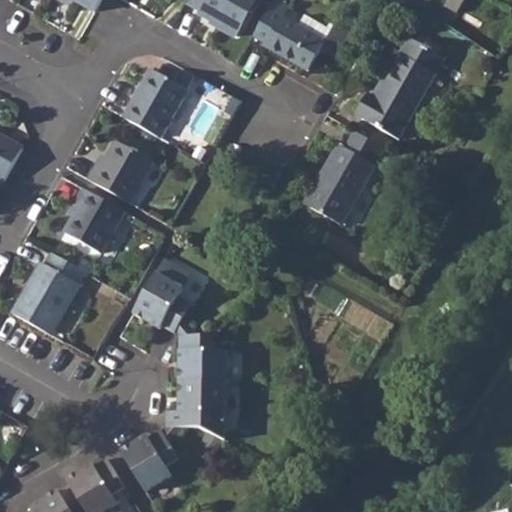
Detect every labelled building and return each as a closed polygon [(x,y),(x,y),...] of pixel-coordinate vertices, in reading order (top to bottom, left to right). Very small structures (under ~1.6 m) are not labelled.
[(80,0),(97,10),(102,0),(80,0)] [(258,0),(190,0),(189,3),(188,5),(201,12),(199,14),(239,36),(258,0)] [(267,46),(311,70),(320,55),(324,50),(336,56),(348,36),(351,30),(338,23),(334,30),(328,42),(301,27),(285,18),(291,7),(278,0),(276,0),(256,35),(269,42),(267,46)] [(449,0),(445,7),(457,15),(465,0),(449,0)] [(301,27),(328,42),(334,30),(307,16),(301,27)] [(360,114),(404,139),(450,55),(414,35),(379,96),(373,92),(360,114)] [(127,118),(164,139),(191,92),(154,71),(127,118)] [(25,145),(0,131),(0,174),(6,178),(25,145)] [(343,145),(324,176),(331,180),(314,208),(346,226),(390,149),(363,133),(353,150),(343,145)] [(90,183),(131,207),(155,164),(119,143),(104,169),(99,167),(90,183)] [(308,205),(314,208),(331,180),(324,176),(308,205)] [(67,233),(104,254),(127,213),(86,190),(77,205),(82,208),(67,233)] [(16,315),(56,338),(91,276),(56,256),(51,265),(46,263),(16,315)] [(166,327),(178,334),(193,306),(180,300),(193,277),(166,262),(136,316),(163,332),(166,327)] [(197,303),(211,276),(197,269),(183,296),(197,303)] [(228,383),(230,383),(230,352),(215,352),(216,337),(183,337),(182,382),(228,383)] [(228,447),(228,383),(182,382),(181,412),(170,413),(170,428),(202,428),(228,447)] [(124,452),(150,493),(177,476),(170,466),(182,459),(165,431),(153,439),(150,435),(124,452)] [(69,483),(87,511),(125,511),(115,496),(128,488),(111,461),(98,468),(97,465),(69,483)] [(74,511),(61,492),(34,509),(36,511),(35,511),(74,511)]
